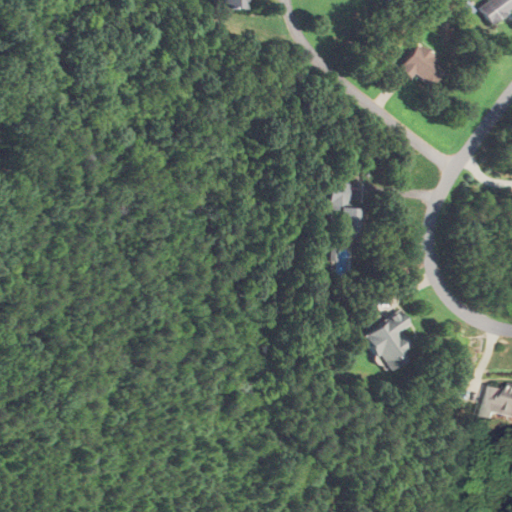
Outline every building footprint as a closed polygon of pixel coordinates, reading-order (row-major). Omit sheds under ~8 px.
[(218,0),(218,10),(242,10),(241,0),(218,0)] [(486,24),(511,6),(511,0),(486,0),(475,8),(486,24)] [(442,65),(415,43),(395,67),(407,78),(410,73),(426,86),(442,65)] [(360,204),(342,204),(344,181),(325,180),(324,211),(333,211),(332,223),(341,223),(341,236),(358,237),(360,204)] [(358,332),(380,370),(409,352),(395,330),(405,324),(396,309),(358,332)] [(479,409),(511,416),(511,384),(486,379),(479,409)]
